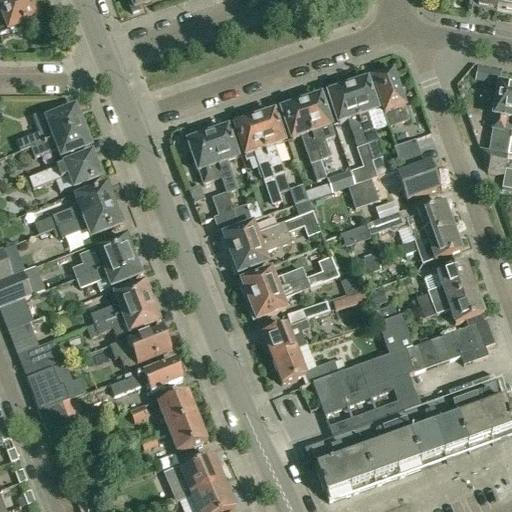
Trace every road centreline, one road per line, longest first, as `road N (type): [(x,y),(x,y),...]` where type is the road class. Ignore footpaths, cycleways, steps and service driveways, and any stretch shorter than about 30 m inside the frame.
road 1 (unclassified): [(290,511),(131,123)]
road 2 (residential): [(511,313),(409,30)]
road 3 (residential): [(131,123),(409,30)]
road 4 (residential): [(252,0),(104,56)]
